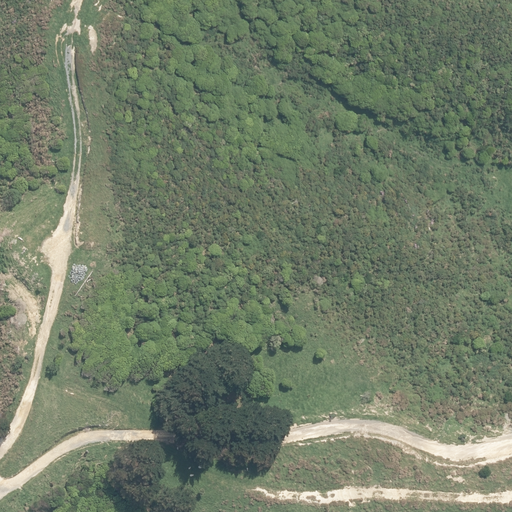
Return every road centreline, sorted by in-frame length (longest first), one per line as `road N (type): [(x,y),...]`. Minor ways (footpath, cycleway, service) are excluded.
road 1 (track): [(1,492),(61,450),(118,436),(224,439),(376,425),(443,439),(511,441)]
road 2 (track): [(83,0),(71,24),(76,166),(57,278),(35,374),(0,453)]
